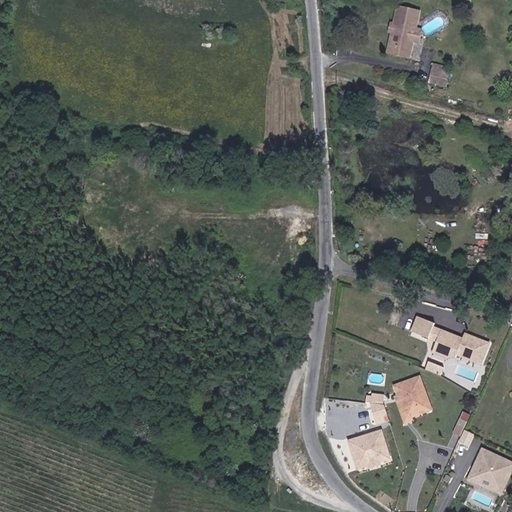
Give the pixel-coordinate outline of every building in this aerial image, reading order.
[(393,32),(390,33),(386,54),(407,59),(411,43),(409,40),(411,30),(414,28),(418,12),(396,7),(392,25),(394,26),(393,32)] [(447,69),(438,67),(437,72),(430,70),(427,84),(443,88),(447,69)] [(419,317),(413,332),(430,339),(435,327),(436,324),(419,317)] [(435,327),(430,339),(438,342),(443,331),(435,327)] [(438,342),(434,353),(449,359),(457,358),(458,355),(482,365),(491,344),(466,334),(464,339),(463,343),(458,341),(460,337),(443,331),(438,342)] [(430,362),(427,370),(442,376),(445,368),(430,362)] [(404,412),(412,416),(432,409),(421,377),(395,386),(398,395),(404,412)] [(413,420),(412,416),(404,412),(398,395),(395,396),(405,422),(413,420)] [(386,405),(371,404),(376,420),(380,418),(382,424),(386,422),(385,417),(389,415),(386,405)] [(454,434),(462,437),(469,422),(461,419),(454,434)] [(383,431),(350,441),(356,462),(361,464),(370,461),(371,458),(376,457),(378,458),(387,456),(389,451),(383,431)] [(469,480),(505,494),(511,475),(511,457),(482,446),(469,480)] [(361,464),(356,462),(359,469),(370,466),(371,468),(382,465),(381,462),(392,459),(389,451),(387,456),(378,458),(376,457),(371,458),(370,461),(361,464)]
